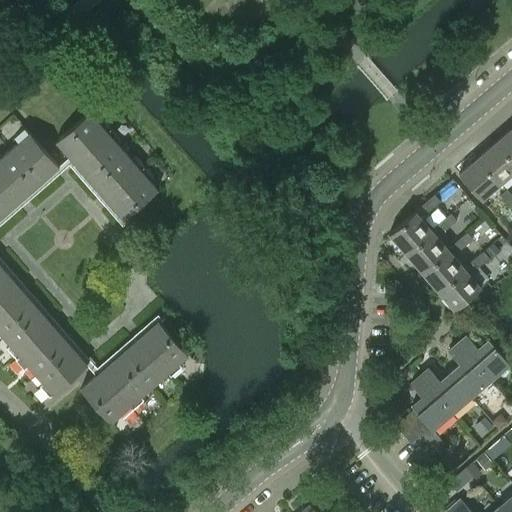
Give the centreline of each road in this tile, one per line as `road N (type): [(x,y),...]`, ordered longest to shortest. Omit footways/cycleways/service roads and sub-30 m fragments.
road 1 (residential): [(333,412),(346,380),(366,211),(511,79)]
road 2 (residential): [(115,511),(0,396)]
road 3 (residential): [(211,511),(333,412)]
road 4 (residential): [(419,511),(333,412)]
